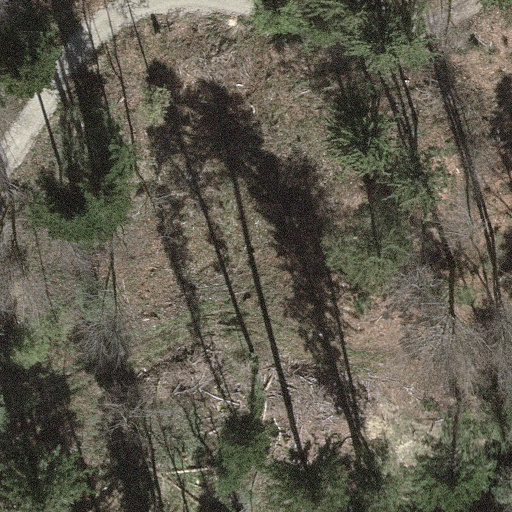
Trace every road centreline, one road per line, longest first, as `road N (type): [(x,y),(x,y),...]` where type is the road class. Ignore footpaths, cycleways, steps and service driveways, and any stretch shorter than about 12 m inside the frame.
road 1 (track): [(0,187),(81,44),(155,3),(209,0)]
road 2 (track): [(233,0),(329,43),(383,46),(503,0)]
